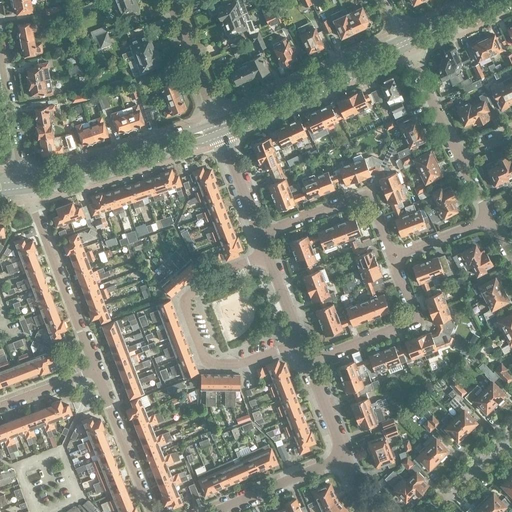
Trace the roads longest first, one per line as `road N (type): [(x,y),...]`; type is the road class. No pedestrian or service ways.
road 1 (residential): [(267,255),(193,291),(187,304),(203,354),(207,362),(242,362),(301,341)]
road 2 (secondary): [(27,191),(222,132)]
road 3 (secondary): [(222,132),(407,48)]
road 4 (secondary): [(402,38),(217,121)]
road 5 (secondary): [(217,121),(98,163),(23,178)]
road 6 (residential): [(96,371),(27,191)]
road 7 (residential): [(392,256),(366,192),(259,232)]
road 8 (residential): [(310,361),(416,319),(392,256)]
road 9 (residential): [(150,511),(96,371)]
road 10 (residential): [(211,511),(343,456)]
road 11 (residential): [(217,121),(170,0)]
